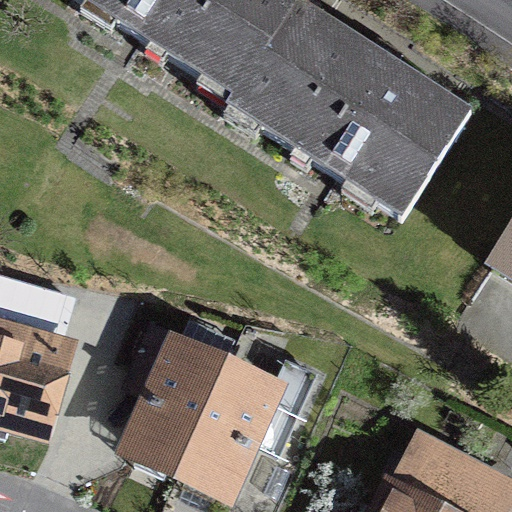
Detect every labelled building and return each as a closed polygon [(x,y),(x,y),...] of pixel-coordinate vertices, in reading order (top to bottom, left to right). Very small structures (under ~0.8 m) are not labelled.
[(112,0),(252,87),(307,0),(112,0)] [(483,107),(315,0),(307,0),(252,87),(240,104),(414,215),(483,107)] [(511,242),(503,256),(511,262),(511,242)] [(84,334),(0,310),(0,424),(54,440),(84,334)] [(121,447),(181,472),(229,357),(169,332),(121,447)] [(291,383),(229,357),(181,472),(243,497),(291,383)] [(511,511),(511,476),(418,430),(377,511),(511,511)]
